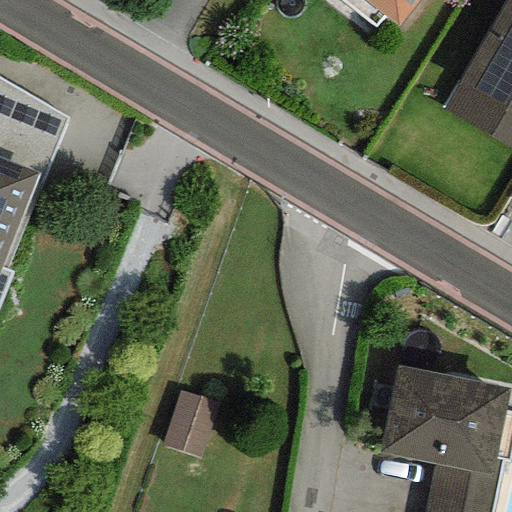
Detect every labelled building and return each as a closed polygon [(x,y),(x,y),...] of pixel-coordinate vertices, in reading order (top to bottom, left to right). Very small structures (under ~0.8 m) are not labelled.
[(424,0),(363,0),(402,29),(424,0)] [(511,0),(503,0),(440,107),(511,149),(511,0)] [(65,121),(0,81),(0,298),(11,273),(4,270),(65,121)] [(507,387),(396,365),(380,452),(433,463),(490,474),(493,460),(507,387)] [(215,402),(180,391),(161,446),(197,458),(215,402)] [(491,511),(501,461),(493,460),(490,474),(433,463),(424,511),(491,511)]
